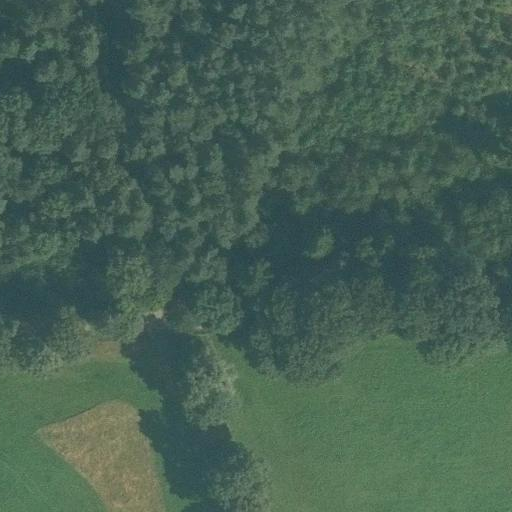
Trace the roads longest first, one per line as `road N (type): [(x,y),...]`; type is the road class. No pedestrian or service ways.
road 1 (unclassified): [(0,332),(511,292)]
road 2 (track): [(204,315),(136,136)]
